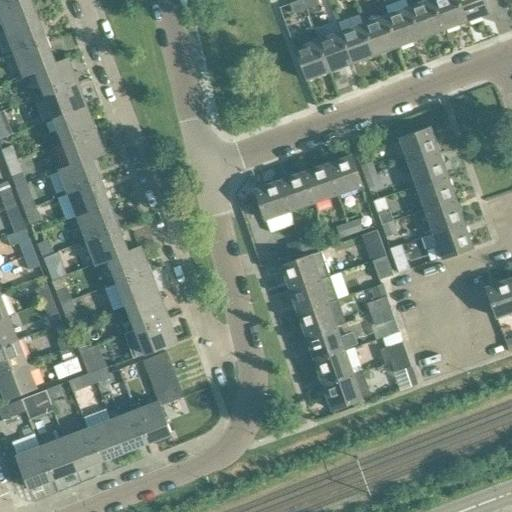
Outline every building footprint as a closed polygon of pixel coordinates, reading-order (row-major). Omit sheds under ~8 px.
[(37,16),(31,0),(8,0),(0,3),(0,16),(5,29),(37,16)] [(306,9),(302,0),(298,0),(289,4),(293,14),(306,9)] [(317,0),(302,0),(306,9),(319,4),(317,0)] [(444,29),(433,0),(425,0),(409,6),(421,38),(444,29)] [(467,21),(459,0),(433,0),(444,29),(467,21)] [(459,0),(467,21),(490,12),(485,0),(459,0)] [(421,38),(409,6),(387,14),(398,46),(421,38)] [(398,46),(387,14),(364,23),(375,55),(398,46)] [(46,40),(37,16),(5,29),(14,52),(46,40)] [(375,55),(364,23),(341,31),(352,63),(375,55)] [(352,63),(341,31),(318,40),(329,71),(352,63)] [(56,63),(55,63),(46,40),(14,52),(23,76),(36,71),(35,71),(56,63)] [(329,71),(318,40),(294,48),(306,80),(329,71)] [(68,58),(55,63),(56,63),(35,71),(36,71),(45,94),(77,82),(68,58)] [(86,105),(77,82),(45,94),(54,118),(86,105)] [(95,129),(86,105),(54,118),(63,141),(95,129)] [(400,138),(409,163),(428,156),(439,153),(430,127),(400,138)] [(105,153),(95,129),(63,141),(71,165),(72,165),(92,157),(92,158),(105,153)] [(1,149),(6,163),(17,159),(11,145),(1,149)] [(447,176),(439,153),(428,156),(409,163),(417,187),(436,180),(447,176)] [(362,185),(351,155),(326,164),(337,194),(362,185)] [(101,181),(92,158),(92,157),(72,165),(71,165),(59,169),(68,194),(101,181)] [(22,173),(17,159),(6,163),(12,177),(22,173)] [(361,166),(365,178),(376,174),(372,162),(361,166)] [(337,194),(326,164),(302,172),(313,202),(337,194)] [(313,202),(302,172),(278,181),(289,211),(313,202)] [(380,184),(376,174),(365,178),(369,188),(380,184)] [(456,200),(447,176),(436,180),(417,187),(425,211),(444,204),(456,200)] [(0,183),(0,195),(5,209),(17,205),(7,181),(0,183)] [(110,205),(101,181),(68,194),(77,217),(110,205)] [(289,211),(278,181),(255,189),(265,219),(289,211)] [(19,196),(25,211),(35,207),(30,192),(19,196)] [(464,223),(456,200),(444,204),(425,211),(434,234),(453,227),(464,223)] [(26,228),(17,205),(5,209),(10,223),(14,233),(26,228)] [(119,228),(110,205),(77,217),(86,241),(119,228)] [(40,220),(35,207),(25,211),(30,224),(40,220)] [(378,214),(382,225),(393,221),(389,210),(378,214)] [(359,219),(347,223),(352,235),(364,231),(359,219)] [(397,232),(393,221),(382,225),(386,236),(397,232)] [(352,235),(347,223),(336,227),(340,239),(352,235)] [(472,247),(464,223),(453,227),(434,234),(442,258),(472,247)] [(35,252),(26,228),(14,233),(7,236),(11,247),(19,244),(23,256),(35,252)] [(128,252),(128,251),(119,228),(86,241),(95,265),(108,260),(108,259),(128,252)] [(372,260),(386,255),(377,230),(363,234),(372,260)] [(310,236),(299,240),(303,252),(314,248),(310,236)] [(38,243),(43,257),(53,253),(48,239),(38,243)] [(299,240),(287,244),(291,256),(303,252),(299,240)] [(402,245),(391,249),(395,261),(399,273),(410,269),(406,258),(402,245)] [(140,246),(128,251),(128,252),(108,259),(108,260),(117,283),(150,270),(140,246)] [(53,253),(43,257),(48,271),(52,281),(63,277),(67,275),(58,251),(53,253)] [(40,265),(35,252),(23,256),(29,270),(40,265)] [(281,265),(290,290),(320,279),(312,255),(281,265)] [(379,279),(393,275),(386,255),(372,260),(379,279)] [(159,294),(150,270),(117,283),(126,306),(159,294)] [(329,276),(320,279),(290,290),(298,313),(328,303),(338,299),(329,276)] [(71,300),(63,277),(52,281),(61,304),(71,300)] [(511,312),(511,284),(510,279),(486,287),(496,317),(511,312)] [(383,284),(372,287),(376,300),(387,297),(383,284)] [(36,290),(41,303),(51,299),(46,286),(36,290)] [(168,317),(159,294),(126,306),(135,330),(168,317)] [(376,300),(367,303),(371,315),(380,312),(391,308),(387,297),(376,300)] [(57,313),(51,299),(41,303),(47,317),(57,313)] [(77,314),(71,300),(61,304),(66,318),(77,314)] [(337,327),(328,303),(298,313),(306,337),(337,327)] [(380,312),(371,315),(375,325),(383,322),(395,319),(391,308),(380,312)] [(77,314),(66,318),(70,327),(88,320),(84,309),(76,312),(77,314)] [(0,347),(17,341),(8,317),(0,319),(0,347)] [(177,341),(168,317),(135,330),(144,354),(177,341)] [(51,327),(60,351),(72,346),(63,323),(51,327)] [(345,350),(337,327),(306,337),(314,361),(345,350)] [(74,337),(79,351),(90,347),(84,333),(74,337)] [(0,373),(26,364),(17,341),(0,347),(0,373)] [(390,361),(407,355),(403,342),(380,350),(384,363),(390,361)] [(77,359),(72,346),(60,351),(65,364),(77,359)] [(95,361),(90,347),(79,351),(85,365),(87,372),(88,374),(93,372),(106,367),(103,358),(95,361)] [(314,361),(322,384),(353,373),(362,370),(354,347),(345,350),(314,361)] [(147,372),(171,363),(167,351),(143,361),(147,372)] [(394,372),(411,366),(407,355),(390,361),(394,372)] [(151,383),(175,374),(171,363),(147,372),(151,383)] [(35,388),(26,364),(0,373),(0,386),(5,399),(35,388)] [(110,377),(106,367),(93,372),(97,383),(110,377)] [(401,390),(418,384),(413,370),(396,376),(401,390)] [(93,372),(88,374),(79,378),(83,388),(97,383),(93,372)] [(361,398),(353,373),(322,384),(331,409),(361,398)] [(180,385),(175,374),(151,383),(156,395),(180,385)] [(59,385),(46,391),(50,401),(63,396),(59,385)] [(184,397),(180,385),(156,395),(158,401),(160,406),(184,397)] [(46,391),(32,396),(36,406),(50,401),(46,391)] [(0,407),(0,414),(2,420),(26,411),(22,400),(0,407)] [(171,434),(160,406),(158,401),(133,410),(146,443),(169,434),(171,434)] [(146,443),(133,410),(109,419),(122,452),(146,443)] [(122,452),(109,419),(86,428),(99,461),(122,452)] [(99,461),(86,428),(62,437),(75,470),(99,461)] [(75,470),(62,437),(39,447),(52,479),(75,470)] [(52,479),(39,447),(16,455),(29,488),(30,488),(30,487),(52,479)]
